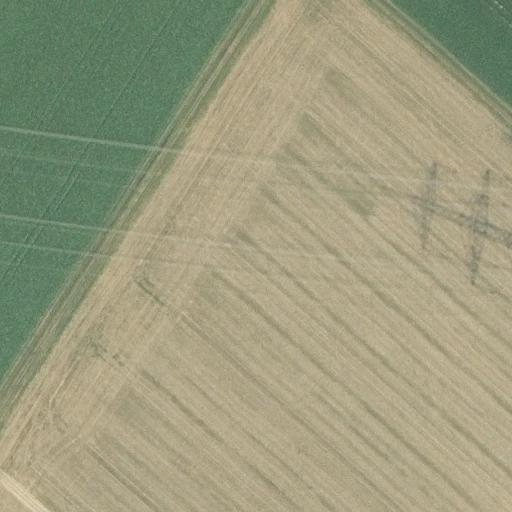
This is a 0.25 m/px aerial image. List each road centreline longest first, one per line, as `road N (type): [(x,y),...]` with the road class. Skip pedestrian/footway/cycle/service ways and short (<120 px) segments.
road 1 (track): [(0,397),(255,0)]
road 2 (track): [(511,123),(372,0)]
